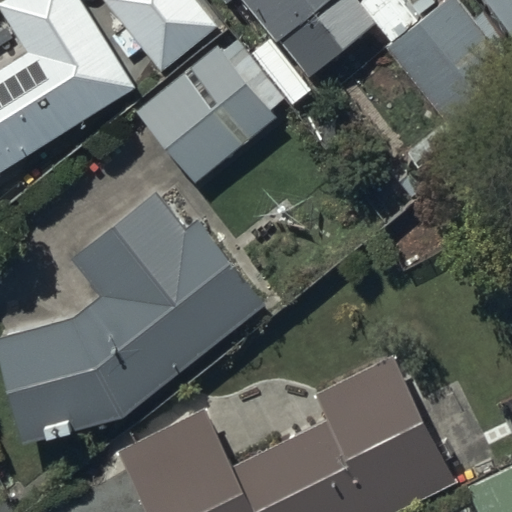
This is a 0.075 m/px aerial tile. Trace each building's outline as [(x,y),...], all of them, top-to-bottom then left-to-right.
[(0,172),(136,88),(81,0),(3,0),(0,2),(0,7),(28,52),(0,69),(0,172)] [(218,27),(196,0),(103,0),(162,72),(218,27)] [(331,0),(225,0),(260,41),(270,33),(279,44),(331,0)] [(511,104),(511,65),(457,0),(448,0),(388,51),(465,144),(511,104)] [(511,0),(486,0),(511,31),(511,0)] [(226,49),(222,44),(137,111),(195,185),(278,117),(272,109),(284,99),(237,41),(226,49)] [(264,307),(198,222),(183,233),(154,196),(73,259),(102,296),(74,317),(0,336),(0,357),(23,448),(124,414),(264,307)] [(398,511),(456,482),(396,350),(313,392),(326,419),(234,466),(206,409),(115,455),(144,511),(398,511)] [(511,511),(511,468),(468,489),(479,511),(511,511)]
